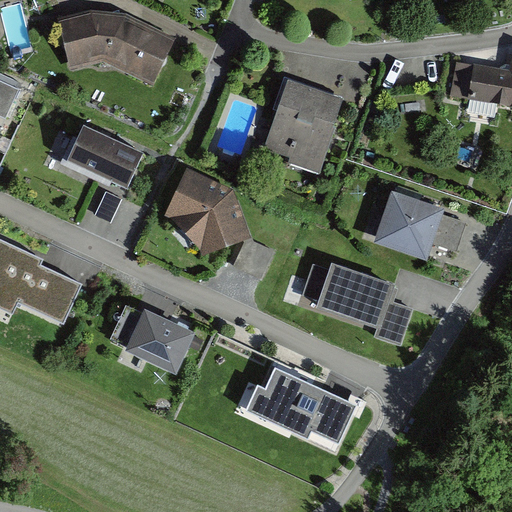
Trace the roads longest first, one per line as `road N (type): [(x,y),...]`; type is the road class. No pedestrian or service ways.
road 1 (residential): [(0,202),(409,394)]
road 2 (residential): [(245,25),(259,36),(352,53),(511,35)]
road 3 (residential): [(409,394),(511,233)]
road 4 (residential): [(328,511),(377,452),(409,394)]
